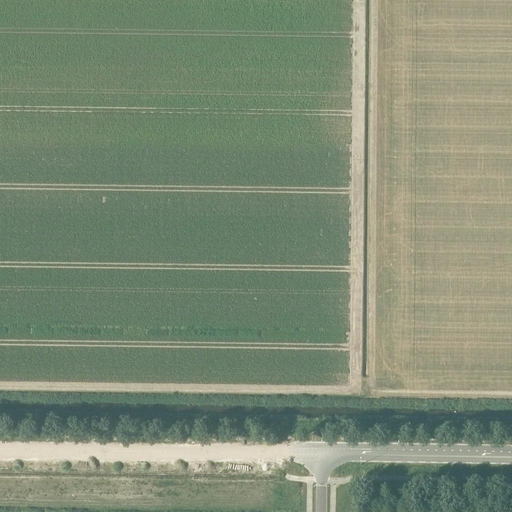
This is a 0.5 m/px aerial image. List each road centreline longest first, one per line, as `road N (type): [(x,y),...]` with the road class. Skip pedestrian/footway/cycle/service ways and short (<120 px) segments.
road 1 (unclassified): [(274,452),(0,448)]
road 2 (unclassified): [(511,449),(321,446)]
road 3 (unclassified): [(321,459),(511,461)]
